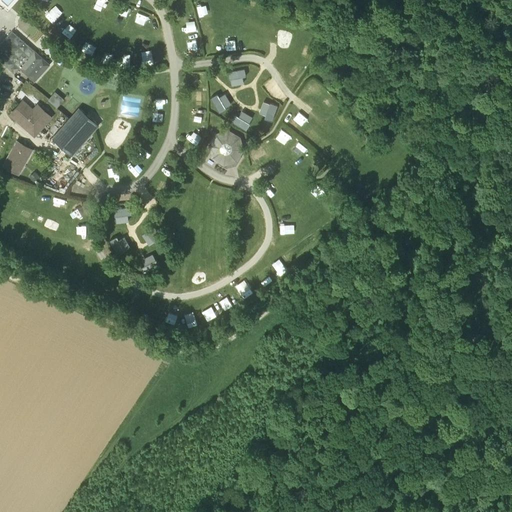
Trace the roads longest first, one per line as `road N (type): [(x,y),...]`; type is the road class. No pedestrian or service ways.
road 1 (track): [(360,236),(231,340),(194,354),(151,344),(0,272)]
road 2 (track): [(326,0),(366,32),(402,110),(433,133),(436,145),(427,166),(360,236)]
road 3 (track): [(360,236),(440,234),(511,212)]
